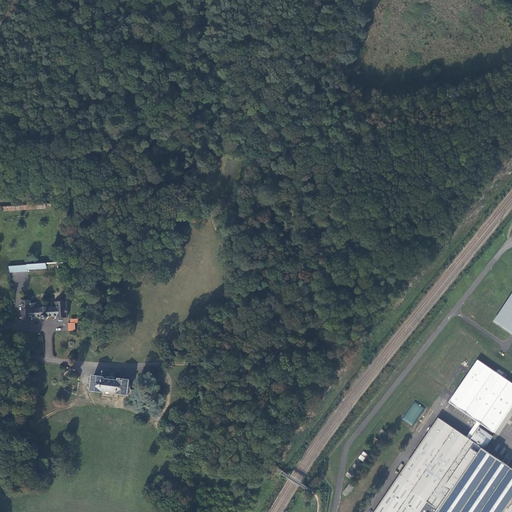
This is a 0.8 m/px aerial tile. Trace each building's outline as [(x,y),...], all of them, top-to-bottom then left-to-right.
[(59,317),(67,317),(66,300),(55,301),(55,310),(52,310),(52,309),(45,309),(45,311),(37,311),(37,306),(31,306),(31,303),(23,303),(23,320),(33,320),(33,317),(44,317),(44,318),(46,318),(48,317),(49,316),(59,316),(59,317)] [(511,301),(502,316),(499,314),(494,321),(511,332),(511,301)] [(68,323),(69,332),(75,331),(75,323),(79,322),(79,318),(71,319),(71,323),(68,323)] [(503,511),(511,499),(511,469),(483,449),(491,436),(478,427),(480,425),(492,433),(511,403),(511,385),(477,361),(448,404),(476,422),(465,437),(438,419),(374,511),(503,511)] [(118,393),(128,394),(130,380),(120,379),(119,380),(114,379),(114,377),(109,376),(109,379),(104,378),(104,377),(93,376),(92,390),(102,391),(102,390),(118,392),(118,393)] [(413,401),(403,420),(413,425),(423,407),(413,401)] [(363,462),(368,455),(363,451),(358,458),(363,462)]
